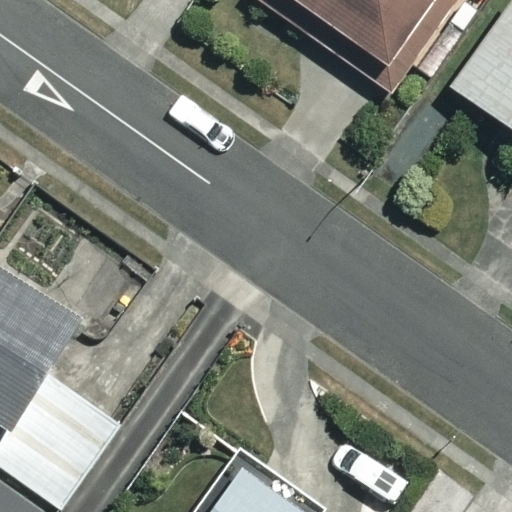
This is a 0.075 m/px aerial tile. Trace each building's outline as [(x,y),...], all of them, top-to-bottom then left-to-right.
[(452,0),(261,0),(389,90),(452,0)] [(511,25),(456,103),(511,142),(511,25)] [(0,445),(83,495),(120,433),(57,396),(92,338),(0,283),(0,445)] [(0,511),(40,511),(0,483),(0,511)] [(282,511),(255,493),(240,511),(282,511)]
